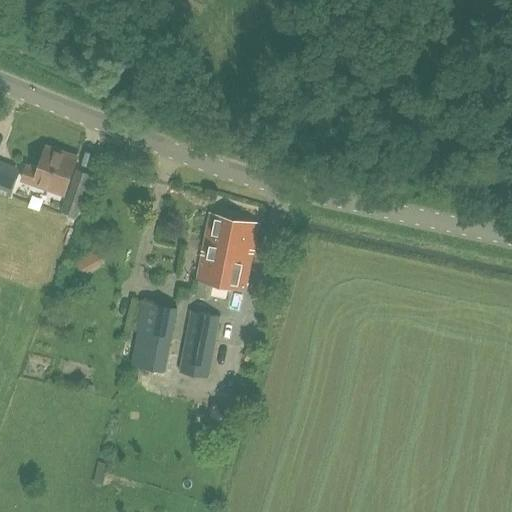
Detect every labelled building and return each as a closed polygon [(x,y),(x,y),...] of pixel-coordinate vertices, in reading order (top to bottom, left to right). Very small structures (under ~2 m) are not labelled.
[(67,188),(77,156),(46,146),(38,170),(27,166),(22,180),(49,189),(51,182),(67,188)] [(66,202),(80,206),(90,174),(77,170),(66,202)] [(259,223),(211,213),(201,261),(216,264),(218,258),(223,259),(225,248),(253,253),(259,223)] [(197,279),(245,289),(253,253),(225,248),(223,259),(218,258),(216,264),(201,261),(197,279)] [(177,307),(137,300),(131,331),(136,332),(171,339),(177,307)] [(210,377),(222,316),(191,311),(180,371),(210,377)] [(170,340),(136,332),(131,364),(164,370),(170,340)] [(147,387),(144,398),(169,406),(172,394),(147,387)]
